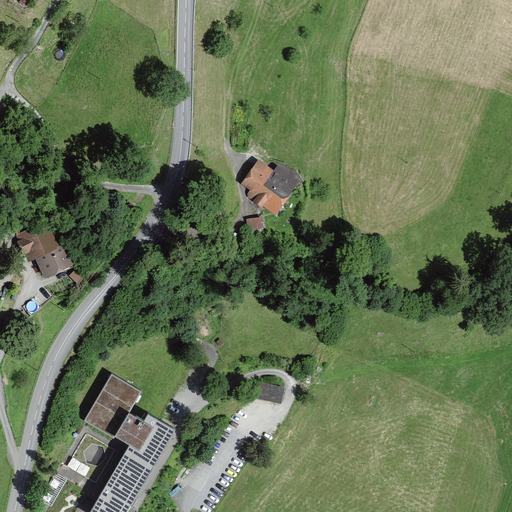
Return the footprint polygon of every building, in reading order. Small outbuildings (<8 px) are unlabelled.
[(262,207),(264,205),(273,211),(294,180),(276,169),(268,181),(261,176),(263,173),(254,167),(242,184),(252,190),(247,197),(262,207)] [(260,220),(245,223),(246,228),(262,228),(260,220)] [(42,257),(49,273),(69,265),(62,248),(43,225),(18,236),(29,262),(42,257)] [(148,383),(173,397),(160,419),(175,428),(205,377),(190,368),(182,383),(157,368),(148,383)] [(114,438),(115,435),(129,411),(142,390),(112,373),(84,420),(114,438)] [(274,401),(277,387),(261,384),(258,397),(274,401)] [(115,435),(130,443),(138,448),(152,424),(144,419),(129,411),(115,435)] [(148,412),(144,419),(152,424),(138,448),(130,443),(89,511),(126,511),(131,503),(175,428),(160,419),(148,412)] [(104,439),(96,441),(92,448),(94,456),(105,461),(110,454),(110,456),(122,455),(129,443),(119,437),(109,442),(104,439)]
